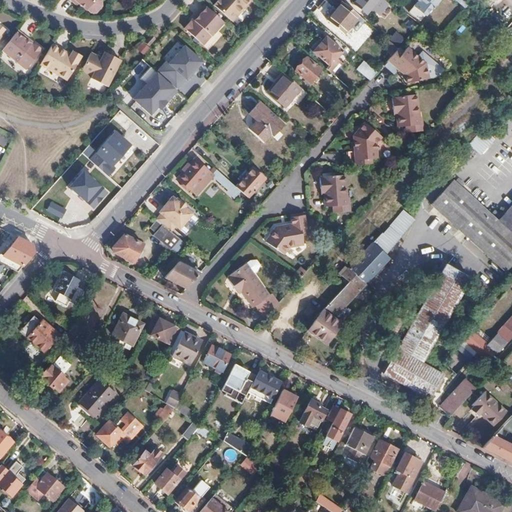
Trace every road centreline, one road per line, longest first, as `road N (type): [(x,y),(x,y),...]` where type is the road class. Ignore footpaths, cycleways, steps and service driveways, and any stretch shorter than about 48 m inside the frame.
road 1 (residential): [(511,472),(184,306)]
road 2 (residential): [(303,0),(78,253)]
road 3 (residential): [(184,306),(369,92)]
road 4 (residential): [(147,511),(0,392)]
road 5 (residential): [(17,0),(105,26),(146,20),(174,0)]
